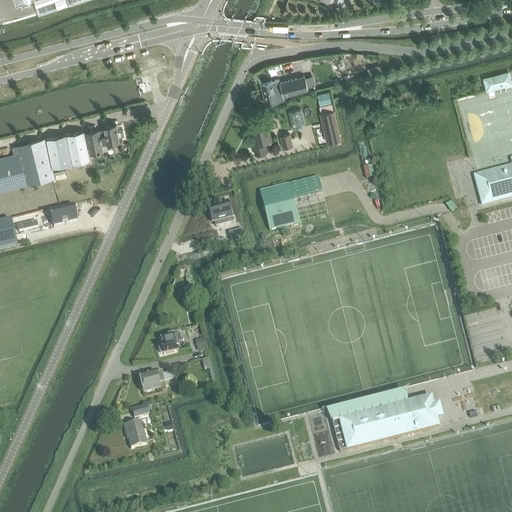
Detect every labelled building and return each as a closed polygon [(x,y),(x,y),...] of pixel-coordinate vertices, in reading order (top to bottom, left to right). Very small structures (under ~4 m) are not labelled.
[(382,65),(375,67),(376,73),(384,71),(382,65)] [(487,90),(511,84),(508,72),(484,79),(487,90)] [(283,96),(308,89),(308,88),(316,86),(314,76),(305,78),(304,76),(280,83),(279,79),(265,83),(261,84),(267,104),(270,103),(284,99),(283,96)] [(289,112),(293,130),(305,127),(301,109),(289,112)] [(321,113),(320,113),(326,143),(340,140),(334,110),(333,111),(321,113)] [(265,142),(272,141),(267,119),(250,123),(252,131),(253,131),(256,144),(253,145),(256,155),(268,152),(265,142)] [(103,150),(102,145),(108,144),(120,142),(117,124),(104,127),(105,129),(99,131),(99,130),(86,132),(90,153),(103,150)] [(0,191),(10,189),(22,186),(55,178),(53,167),(71,163),(90,160),(84,131),(65,134),(47,138),(12,147),(14,154),(0,157),(0,191)] [(285,149),(294,146),(291,135),(282,137),(285,149)] [(511,160),(509,161),(511,167),(475,177),(482,205),(511,197),(511,160)] [(318,178),(260,193),(269,231),(299,224),(293,200),(322,192),(318,178)] [(214,204),(207,206),(212,223),(214,222),(215,227),(233,222),(227,201),(220,202),(214,204)] [(74,206),(50,212),(54,228),(56,227),(58,227),(78,222),(77,221),(74,206)] [(11,221),(0,223),(0,250),(17,246),(11,221)] [(241,231),(229,234),(231,242),(243,238),(241,231)] [(194,305),(187,307),(189,314),(196,312),(194,305)] [(179,335),(175,337),(174,334),(167,336),(168,339),(160,341),(162,347),(160,347),(161,348),(159,351),(160,354),(163,355),(164,355),(164,356),(179,352),(177,346),(180,346),(179,343),(181,343),(179,335)] [(199,351),(207,349),(204,340),(196,342),(199,351)] [(202,361),(204,372),(212,370),(209,359),(202,361)] [(156,373),(139,378),(142,388),(141,390),(141,392),(143,393),(144,395),(160,390),(159,384),(165,382),(173,380),(171,373),(163,375),(162,372),(156,374),(156,373)] [(405,395),(326,416),(332,424),(405,405),(405,395)] [(431,399),(406,405),(405,405),(332,424),(340,453),(438,428),(436,419),(439,414),(438,410),(433,407),(431,399)] [(134,419),(150,415),(148,407),(132,411),(134,419)] [(131,450),(148,446),(143,423),(125,427),(127,436),(128,436),(131,450)]
